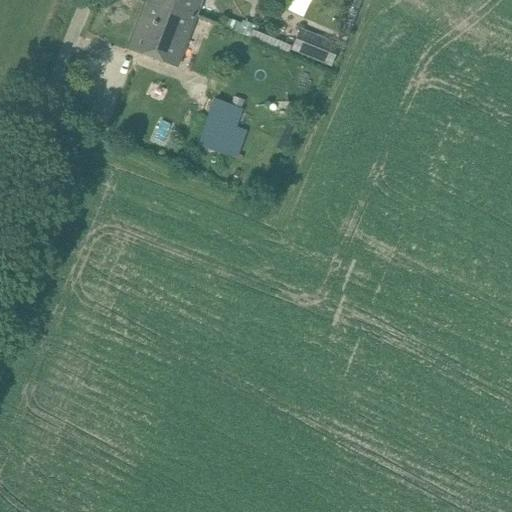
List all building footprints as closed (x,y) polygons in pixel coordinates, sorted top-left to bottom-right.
[(194,17),(149,0),(147,0),(129,48),(176,66),(194,17)] [(149,0),(194,17),(200,0),(149,0)] [(243,22),(241,25),(225,18),(221,27),(238,34),(288,53),(291,46),(252,30),(254,26),(243,22)] [(301,29),(292,49),(330,65),(339,46),(301,29)] [(240,35),(237,45),(245,48),(248,38),(240,35)] [(209,118),(200,146),(242,159),(250,133),(253,134),(258,115),(208,98),(203,116),(209,118)]
